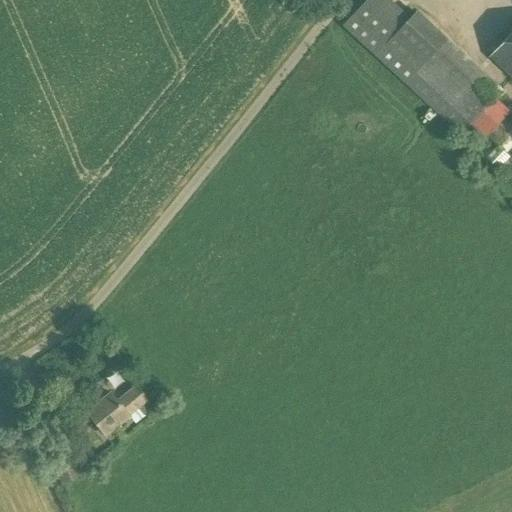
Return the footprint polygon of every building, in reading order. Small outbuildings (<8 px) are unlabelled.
[(385,45),(409,67),(442,31),(418,9),(385,45)] [(511,38),(509,36),(490,57),(511,77),(511,38)] [(509,113),(494,99),(471,124),(486,138),(509,113)] [(113,394),(89,414),(105,434),(128,416),(127,414),(147,399),(138,388),(120,403),(113,394)] [(65,442),(45,453),(62,485),(82,475),(77,466),(67,447),(65,442)] [(74,443),(67,447),(77,466),(85,462),(74,443)]
